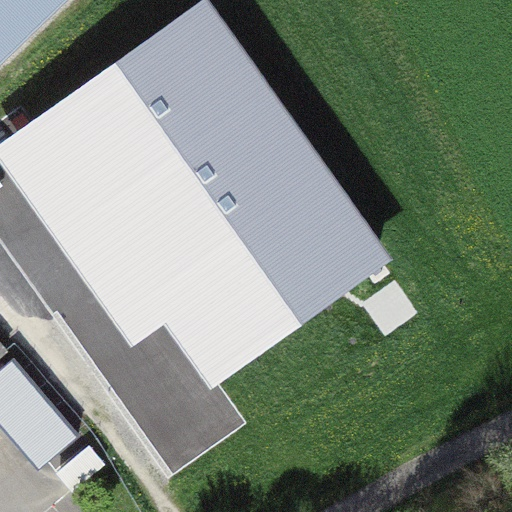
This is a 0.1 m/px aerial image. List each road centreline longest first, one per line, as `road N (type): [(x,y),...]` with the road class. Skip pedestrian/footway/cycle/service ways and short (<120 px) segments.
road 1 (residential): [(333,511),(511,422)]
road 2 (residential): [(0,299),(99,420)]
